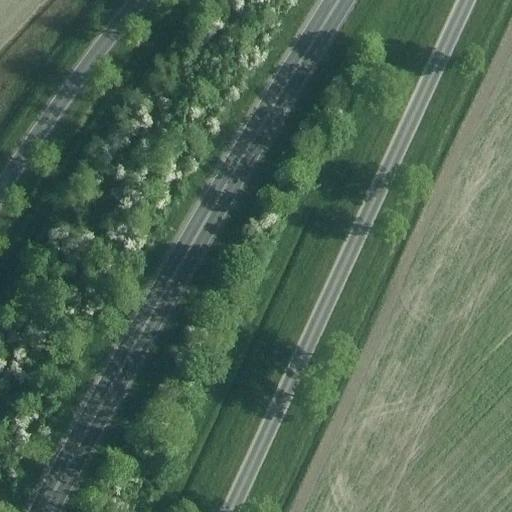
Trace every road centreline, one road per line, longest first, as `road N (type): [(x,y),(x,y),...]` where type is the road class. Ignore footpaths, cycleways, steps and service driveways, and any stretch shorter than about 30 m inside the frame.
road 1 (trunk): [(42,511),(147,320),(342,0)]
road 2 (trunk): [(232,511),(472,0)]
road 3 (trunk): [(141,0),(0,193)]
